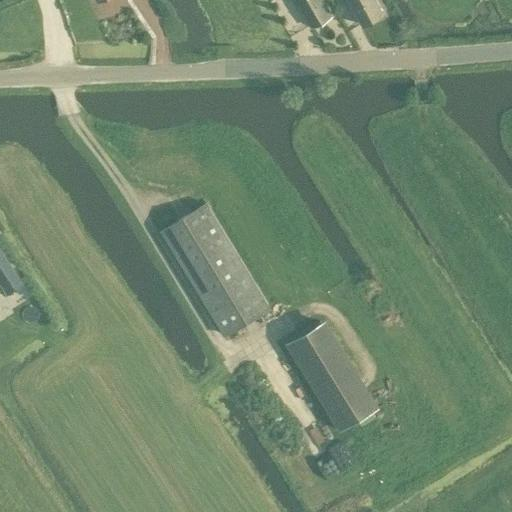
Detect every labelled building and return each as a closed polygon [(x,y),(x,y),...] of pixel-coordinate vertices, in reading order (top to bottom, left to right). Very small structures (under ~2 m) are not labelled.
[(313,26),(333,14),(324,0),(297,0),(304,10),(313,26)] [(349,0),(363,24),(383,13),(376,0),(349,0)] [(224,333),(269,306),(206,202),(161,230),(224,333)] [(2,245),(0,246),(0,275),(9,288),(24,277),(2,245)] [(340,430),(374,409),(320,321),(286,342),(340,430)]
